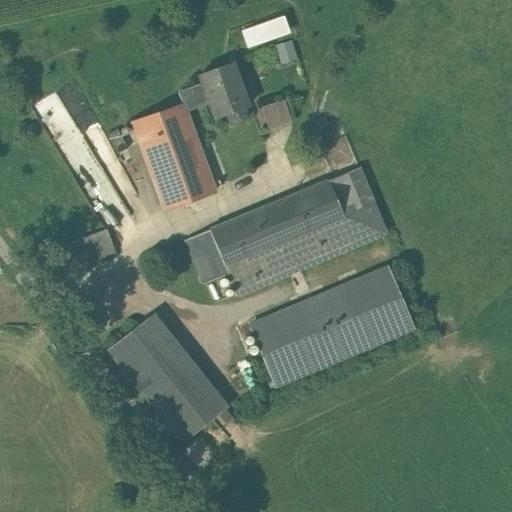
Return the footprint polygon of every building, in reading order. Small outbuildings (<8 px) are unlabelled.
[(249,47),(298,32),(292,14),(243,29),(249,47)] [(285,63),(301,58),(295,39),(279,44),(285,63)] [(230,63),(198,75),(202,84),(197,86),(177,93),(182,105),(184,111),(208,102),(214,118),(226,114),(229,120),(235,123),(242,120),(245,114),(243,108),(247,106),(230,63)] [(73,122),(54,134),(71,162),(89,151),(82,139),(101,128),(74,83),(38,104),(50,123),(67,112),(73,122)] [(272,126),(293,122),(289,100),(267,104),(272,126)] [(182,105),(132,123),(163,210),(213,192),(184,111),(182,105)] [(116,129),(106,135),(117,154),(127,149),(116,129)] [(358,168),(328,181),(343,217),(373,205),(358,168)] [(328,181),(210,230),(225,267),(343,217),(328,181)] [(373,205),(343,217),(355,246),(385,233),(373,205)] [(343,217),(225,267),(228,274),(227,274),(236,296),(355,246),(343,217)] [(225,267),(210,230),(185,240),(203,284),(227,274),(228,274),(225,267)] [(114,252),(106,231),(83,239),(92,262),(114,252)] [(83,239),(48,252),(57,275),(92,262),(83,239)] [(386,267),(248,325),(251,331),(260,353),(274,386),(412,328),(386,267)] [(153,313),(105,350),(180,444),(227,407),(153,313)] [(260,353),(251,331),(240,336),(249,358),(260,353)]
